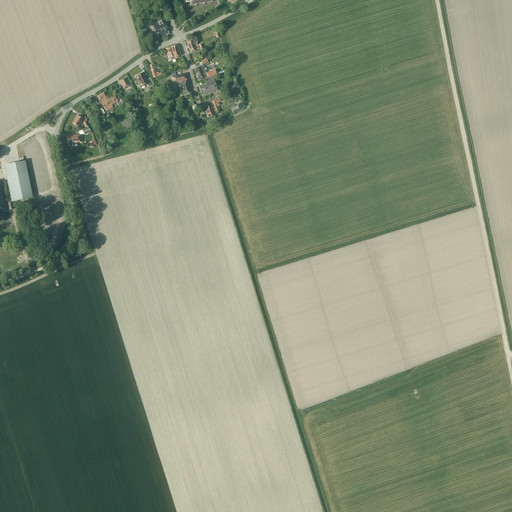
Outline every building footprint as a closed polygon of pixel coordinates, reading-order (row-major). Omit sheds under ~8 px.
[(166,27),(162,16),(153,19),(150,20),(155,31),(154,31),(157,37),(168,33),(165,27),(166,27)] [(197,43),(195,37),(191,38),(192,40),(186,42),(190,53),(196,51),(203,48),(201,44),(199,45),(198,46),(197,43)] [(179,56),(176,45),(171,47),(165,49),(167,54),(166,54),(168,60),(171,60),(171,59),(174,58),(179,56)] [(215,70),(213,70),(206,73),(207,74),(206,74),(202,66),(194,69),(199,80),(204,78),(207,77),(208,77),(208,78),(217,74),(215,70)] [(155,69),(154,70),(150,71),(153,78),(162,75),(161,73),(158,73),(158,72),(156,73),(155,69)] [(146,80),(142,73),(135,77),(141,87),(147,84),(148,87),(153,85),(150,78),(146,80)] [(186,74),(177,76),(176,76),(175,73),(171,74),(172,77),(170,77),(172,86),(178,85),(179,91),(182,90),(183,94),(190,93),(186,74)] [(216,79),(215,76),(208,78),(209,80),(205,82),(205,85),(198,87),(200,93),(201,92),(202,95),(217,90),(214,79),(216,79)] [(129,85),(125,78),(119,82),(123,89),(129,85)] [(106,98),(103,93),(97,96),(100,102),(106,111),(112,107),(111,104),(117,100),(115,95),(108,99),(107,98),(106,98)] [(221,102),(220,99),(212,101),(213,104),(212,104),(211,106),(204,108),(209,121),(215,119),(214,115),(217,114),(216,113),(220,111),(218,105),(219,104),(218,103),(221,102)] [(83,118),(77,115),(72,123),(78,126),(83,118)] [(72,146),(73,147),(76,146),(76,145),(76,143),(81,142),(80,134),(72,135),(72,136),(68,136),(69,143),(72,143),(72,146)] [(25,161),(4,165),(11,202),(33,198),(25,161)]
